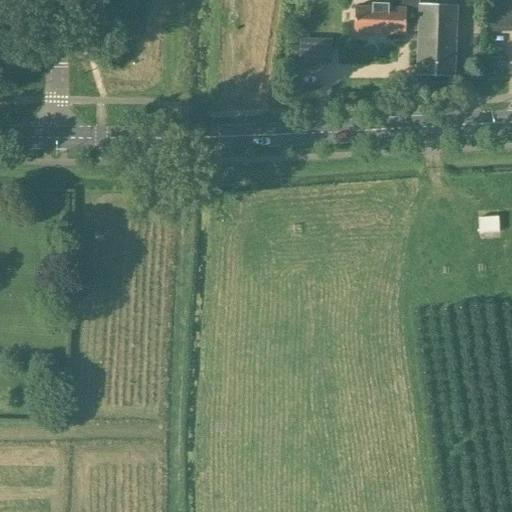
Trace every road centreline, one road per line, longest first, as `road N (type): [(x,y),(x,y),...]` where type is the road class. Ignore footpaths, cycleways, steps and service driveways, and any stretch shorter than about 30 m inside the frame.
road 1 (tertiary): [(60,138),(511,121)]
road 2 (unclassified): [(60,138),(49,0)]
